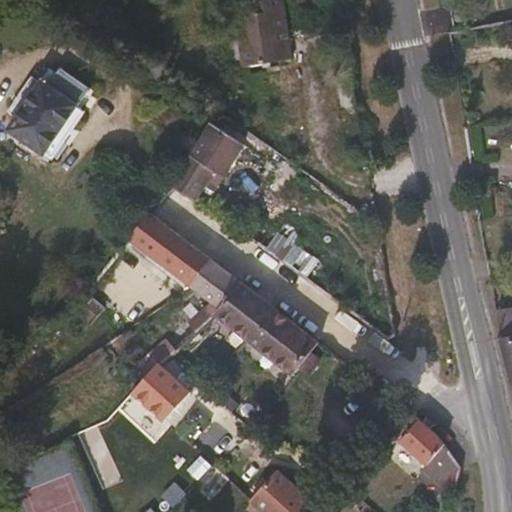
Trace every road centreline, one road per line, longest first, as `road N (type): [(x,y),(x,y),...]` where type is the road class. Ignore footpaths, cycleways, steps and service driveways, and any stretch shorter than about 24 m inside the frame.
road 1 (tertiary): [(502,419),(413,20)]
road 2 (tertiary): [(395,22),(483,420)]
road 3 (residential): [(483,420),(202,226)]
